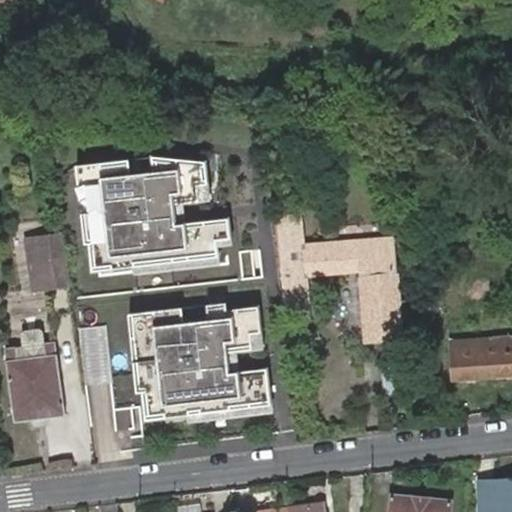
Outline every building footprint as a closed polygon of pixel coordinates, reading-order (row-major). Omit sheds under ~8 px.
[(125,159),(82,164),(91,270),(218,254),(214,217),(173,223),(169,201),(196,199),(194,159),(150,155),(151,169),(128,172),(125,159)] [(300,217),(278,219),(283,267),(305,265),(306,278),(359,271),(358,255),(367,253),(368,259),(393,257),(392,239),(303,246),(300,217)] [(23,301),(71,293),(63,241),(26,246),(31,275),(19,277),(23,301)] [(359,271),(365,342),(401,338),(399,314),(404,314),(404,303),(398,304),(393,257),(368,259),(367,253),(358,255),(359,271)] [(283,267),(287,308),(309,306),(306,278),(305,265),(283,267)] [(184,303),(137,308),(150,414),(274,399),(270,364),(230,369),(227,349),(253,346),(251,325),(261,324),(258,304),(227,308),(226,300),(205,302),(207,315),(186,317),(184,303)] [(416,311),(419,353),(431,353),(429,324),(439,323),(437,310),(416,311)] [(46,346),(45,335),(22,337),(23,349),(46,346)] [(511,376),(511,339),(451,343),(454,381),(511,376)] [(65,417),(57,345),(46,346),(23,349),(6,351),(16,423),(65,417)] [(511,511),(511,483),(480,484),(480,511),(511,511)] [(389,511),(449,511),(450,502),(391,499),(389,511)]
